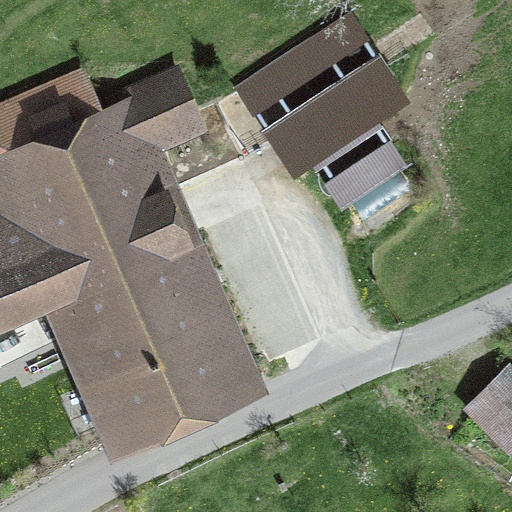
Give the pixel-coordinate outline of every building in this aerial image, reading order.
[(349,16),(240,87),(256,111),(364,40),(349,16)] [(130,149),(192,121),(174,79),(102,111),(85,73),(0,109),(0,310),(2,317),(68,287),(130,429),(233,384),(130,149)] [(400,161),(386,140),(331,176),(345,198),(400,161)] [(402,174),(353,210),(371,233),(420,196),(402,174)] [(511,367),(509,365),(466,407),(508,450),(511,446),(511,367)]
